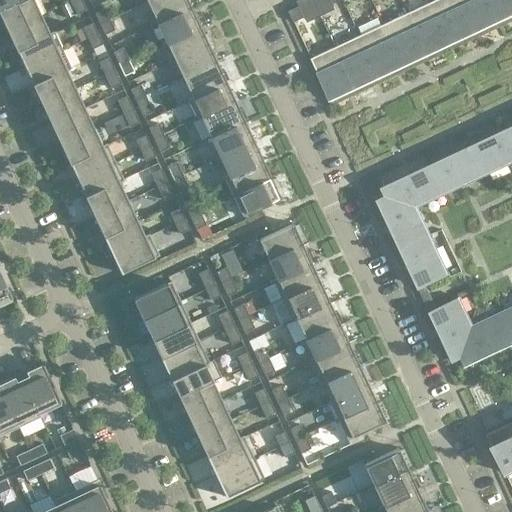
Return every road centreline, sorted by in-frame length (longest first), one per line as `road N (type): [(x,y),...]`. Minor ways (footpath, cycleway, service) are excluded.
road 1 (residential): [(234,0),(474,511)]
road 2 (residential): [(66,316),(158,511)]
road 3 (residential): [(0,173),(66,316)]
